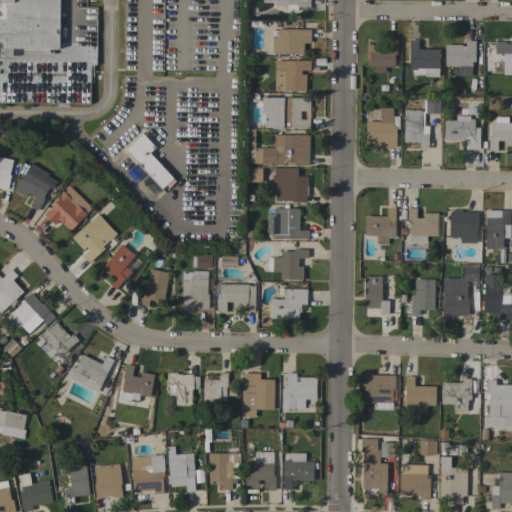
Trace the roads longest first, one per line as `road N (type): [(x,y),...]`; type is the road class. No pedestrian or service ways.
road 1 (residential): [(0,226),(152,344),(511,352)]
road 2 (residential): [(344,0),(337,511)]
road 3 (residential): [(342,179),(511,183)]
road 4 (residential): [(344,12),(511,15)]
